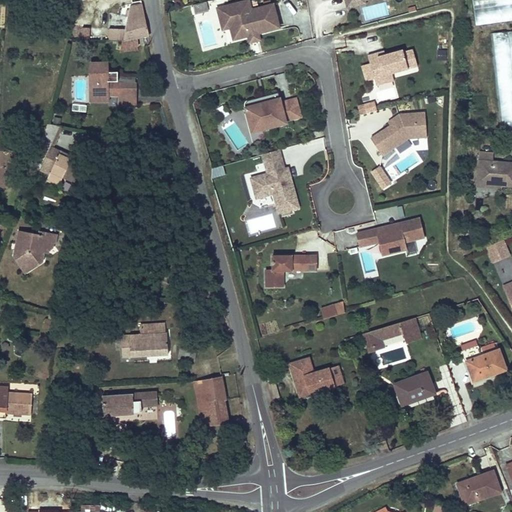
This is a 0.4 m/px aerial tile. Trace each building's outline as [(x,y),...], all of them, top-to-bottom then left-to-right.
[(195,12),(209,9),(206,0),(203,0),(193,3),(195,12)] [(511,0),(472,0),(475,24),(511,19),(511,0)] [(386,1),(362,8),(365,21),(389,14),(386,1)] [(258,37),(279,31),(273,8),(251,14),(249,4),(227,9),(230,20),(228,20),(230,31),(233,43),(248,39),(248,37),(256,35),(256,38),(258,37)] [(230,20),(227,9),(218,12),(223,33),(230,31),(228,20),(230,20)] [(145,56),(143,44),(154,42),(145,12),(131,18),(123,58),(140,54),(140,57),(145,56)] [(102,38),(102,26),(82,25),(82,37),(102,38)] [(511,130),(511,30),(493,31),(497,131),(511,130)] [(248,37),(248,39),(250,46),(259,43),(258,37),(256,38),(256,35),(248,37)] [(437,50),(438,59),(446,59),(446,49),(437,50)] [(375,82),(393,77),(418,71),(414,54),(404,56),(404,54),(386,58),(379,60),(377,56),(368,59),(371,67),(375,82)] [(375,82),(371,67),(363,69),(368,84),(375,82)] [(94,81),(98,81),(98,109),(114,109),(114,105),(123,105),(123,114),(140,114),(140,89),(123,90),(123,85),(123,80),(112,80),(112,71),(94,71),(94,81)] [(393,77),(375,82),(377,89),(395,85),(393,77)] [(262,106),(277,102),(278,102),(279,103),(281,104),(281,105),(279,95),(256,101),(257,101),(258,101),(259,102),(260,102),(261,104),(262,106)] [(261,122),(264,132),(287,126),(286,123),(301,119),(296,102),(281,105),(281,104),(279,103),(278,102),(277,102),(262,106),(261,104),(260,102),(259,102),(258,101),(257,101),(256,101),(248,103),(247,103),(246,105),(246,106),(246,107),(250,125),(261,122)] [(427,137),(426,112),(400,114),(392,119),(389,122),(391,125),(371,138),(383,156),(408,139),(427,137)] [(252,135),(264,132),(261,122),(250,125),(252,135)] [(61,154),(70,131),(55,129),(54,132),(54,137),(40,173),(96,193),(105,170),(61,154)] [(0,190),(10,195),(22,159),(0,151),(0,190)] [(278,151),(263,156),(268,176),(251,180),(254,190),(265,197),(273,195),(278,214),(297,209),(290,180),(286,181),(284,172),(278,151)] [(502,184),(511,185),(511,161),(479,158),(477,182),(502,184)] [(214,177),(226,173),(223,164),(211,168),(214,177)] [(392,182),(381,165),(372,171),(383,188),(392,182)] [(256,199),(265,197),(254,190),(256,199)] [(399,222),(400,227),(386,230),(378,232),(376,227),(356,231),(360,245),(379,240),(382,253),(406,248),(404,241),(424,236),(419,217),(399,222)] [(386,230),(400,227),(399,222),(385,225),(386,230)] [(61,243),(44,240),(43,243),(23,240),(18,264),(46,269),(48,259),(49,257),(53,258),(57,255),(58,250),(60,250),(61,243)] [(504,241),(487,247),(492,262),(509,255),(504,241)] [(273,271),(266,271),(266,288),(283,288),(283,272),(316,272),(316,257),(300,257),(300,259),(292,259),(292,257),(272,257),(273,271)] [(46,269),(18,264),(30,281),(44,272),(46,269)] [(511,283),(503,287),(511,307),(511,283)] [(323,318),(345,312),(342,300),(320,306),(323,318)] [(138,322),(139,334),(165,331),(164,319),(138,322)] [(417,319),(413,320),(419,340),(423,339),(417,319)] [(419,340),(413,320),(369,333),(373,344),(384,340),(405,334),(408,343),(419,340)] [(121,335),(122,349),(131,349),(131,356),(168,353),(165,331),(139,334),(121,335)] [(373,344),(369,333),(365,334),(371,352),(386,348),(384,340),(373,344)] [(179,356),(193,359),(195,347),(182,344),(179,356)] [(499,353),(496,344),(482,349),(486,358),(492,356),(499,353)] [(510,371),(503,352),(499,353),(492,356),(486,358),(471,363),(478,384),(510,371)] [(338,386),(332,367),(317,372),(312,357),(292,363),(302,397),(338,386)] [(347,384),(341,365),(332,367),(338,386),(347,384)] [(225,398),(221,374),(194,380),(199,403),(225,398)] [(438,395),(432,374),(399,385),(406,407),(438,395)] [(5,411),(30,413),(32,392),(6,391),(6,386),(0,385),(0,416),(5,417),(5,411)] [(157,390),(102,393),(104,414),(135,413),(134,411),(143,411),(142,404),(158,404),(157,390)] [(203,424),(229,419),(225,398),(199,403),(203,424)] [(458,496),(496,487),(491,473),(455,485),(458,496)] [(496,487),(458,496),(463,506),(498,493),(496,487)] [(435,503),(432,511),(442,511),(445,506),(435,503)]
